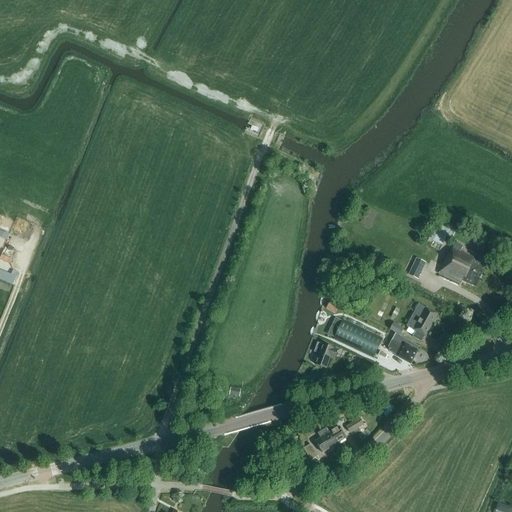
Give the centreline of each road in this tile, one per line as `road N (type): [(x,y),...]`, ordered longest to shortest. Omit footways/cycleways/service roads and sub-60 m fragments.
road 1 (secondary): [(0,483),(428,374)]
road 2 (track): [(161,442),(263,147)]
road 3 (unclassified): [(247,495),(308,486),(361,457),(415,402),(428,374)]
